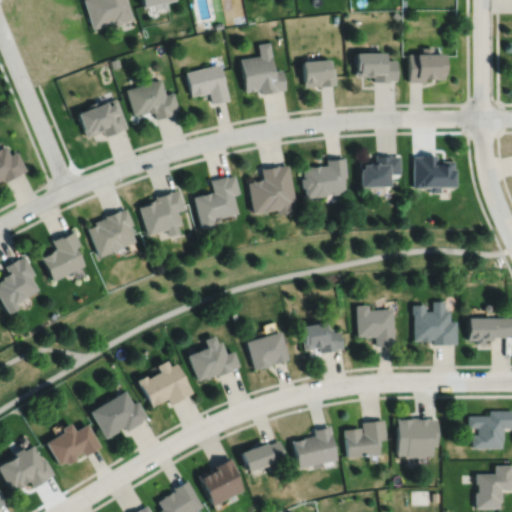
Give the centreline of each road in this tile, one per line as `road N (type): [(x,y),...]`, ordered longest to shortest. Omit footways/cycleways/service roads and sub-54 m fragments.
road 1 (residential): [(482,116),(354,118),(242,133),(136,161),(0,222)]
road 2 (residential): [(511,379),(371,381),(275,398),(184,436),(56,511)]
road 3 (residential): [(511,238),(485,166),(481,0)]
road 4 (residential): [(0,29),(67,189)]
